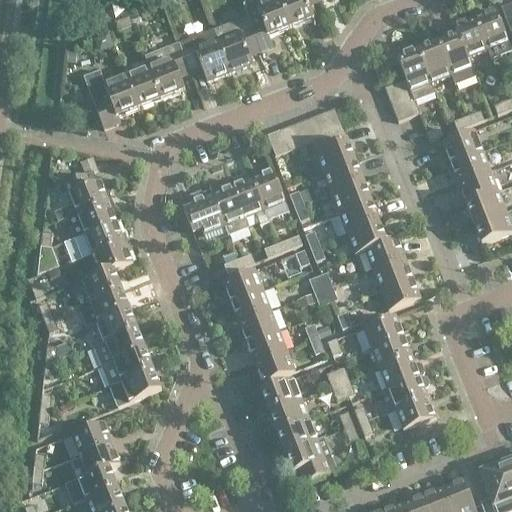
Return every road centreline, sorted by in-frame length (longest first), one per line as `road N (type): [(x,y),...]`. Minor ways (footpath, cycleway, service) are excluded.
road 1 (residential): [(197,394),(198,363),(153,229),(150,202),(164,154),(315,92),(350,67)]
road 2 (residential): [(467,312),(350,67)]
road 3 (residential): [(319,511),(493,442),(486,418)]
road 4 (residential): [(260,502),(232,413),(197,394)]
road 5 (residential): [(173,511),(159,466),(181,407),(197,394)]
road 6 (residential): [(467,312),(446,319),(486,418)]
